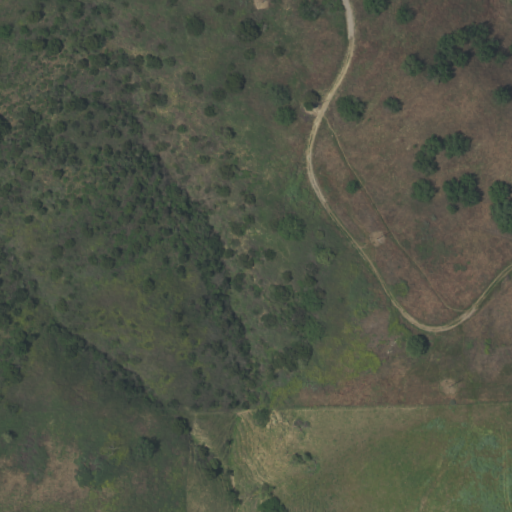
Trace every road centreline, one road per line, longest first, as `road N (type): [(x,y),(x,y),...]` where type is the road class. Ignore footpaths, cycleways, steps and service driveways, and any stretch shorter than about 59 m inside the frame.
road 1 (track): [(351,0),(351,39),(305,175),(333,227),(399,321),(431,333),(471,321),(511,284)]
road 2 (track): [(511,384),(465,409),(430,511)]
